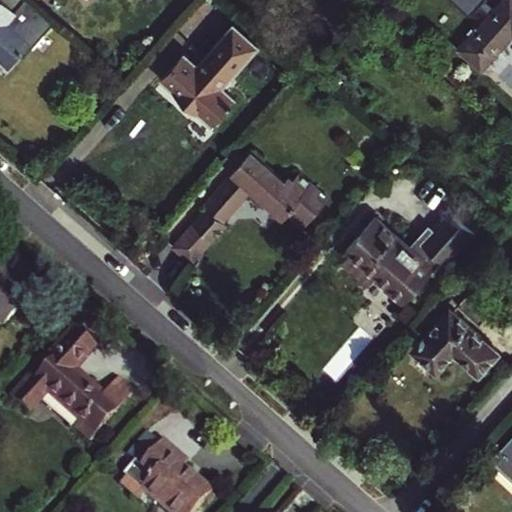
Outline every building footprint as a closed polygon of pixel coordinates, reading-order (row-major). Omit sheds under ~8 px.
[(56,18),(35,0),(19,0),(14,7),(5,0),(0,0),(0,48),(12,59),(28,42),(32,45),(56,18)] [(451,0),(470,18),(486,0),(451,0)] [(511,0),(505,0),(464,46),(485,66),(511,36),(511,0)] [(202,111),(216,123),(239,97),(225,85),(260,45),(235,23),(200,63),(187,52),(164,77),(177,89),(175,91),(200,113),(202,111)] [(226,159),(237,169),(248,156),(236,146),(226,159)] [(255,149),(248,156),(237,169),(208,201),(211,203),(173,245),(193,263),(231,221),(228,218),(223,214),(245,189),(250,194),(255,188),(287,218),(292,213),(308,227),(332,199),(303,173),(297,180),(292,175),(289,180),(255,149)] [(228,218),(250,194),(245,189),(223,214),(228,218)] [(476,230),(451,207),(434,226),(459,248),(476,230)] [(376,272),(380,275),(406,298),(432,270),(436,274),(447,261),(418,235),(410,244),(377,214),(348,247),(351,249),(344,258),(363,276),(367,273),(372,277),(376,272)] [(430,222),(418,235),(447,261),(459,248),(434,226),(430,222)] [(37,299),(0,265),(0,336),(7,328),(9,330),(37,299)] [(367,273),(363,276),(372,284),(380,275),(376,272),(372,277),(367,273)] [(470,288),(461,298),(484,319),(493,308),(470,288)] [(453,304),(417,345),(439,366),(457,346),(481,368),(500,347),(453,304)] [(53,366),(41,380),(36,385),(31,381),(15,398),(34,415),(53,395),(81,421),(76,426),(93,442),(137,395),(121,380),(107,395),(82,371),(101,350),(78,329),(48,361),(53,366)] [(36,375),(31,381),(36,385),(41,380),(36,375)] [(127,476),(129,478),(125,483),(150,506),(157,498),(172,511),(200,511),(217,494),(187,467),(192,462),(168,441),(145,466),(140,462),(127,476)] [(511,446),(500,459),(497,465),(511,478),(511,446)]
